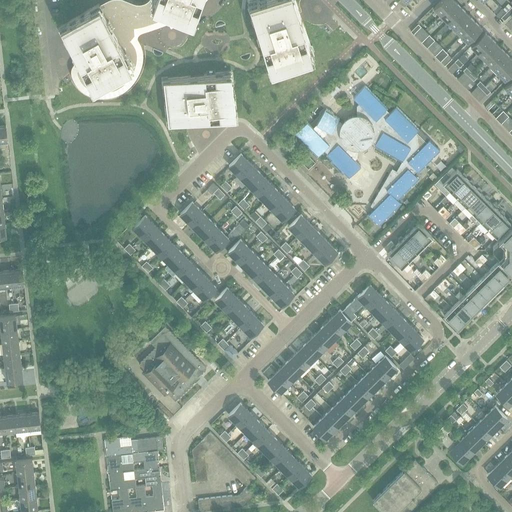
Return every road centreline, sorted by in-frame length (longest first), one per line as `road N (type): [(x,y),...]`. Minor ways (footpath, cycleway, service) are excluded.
road 1 (residential): [(369,257),(252,137),(235,130),(156,205),(288,329)]
road 2 (residential): [(340,485),(511,313)]
road 3 (residential): [(321,463),(436,343),(438,327),(412,299)]
road 4 (residential): [(412,299),(462,249),(422,207),(369,257)]
road 5 (tertiary): [(344,0),(464,119)]
road 6 (residential): [(511,427),(468,474),(509,511)]
